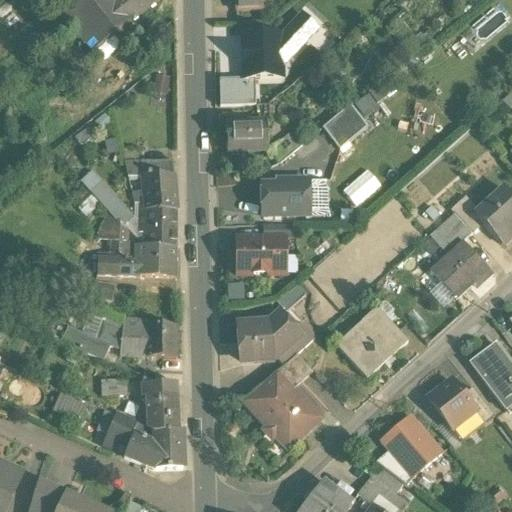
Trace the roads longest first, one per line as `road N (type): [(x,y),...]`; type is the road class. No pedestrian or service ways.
road 1 (tertiary): [(192,0),(207,506)]
road 2 (residential): [(259,511),(511,283)]
road 3 (residential): [(0,416),(207,506)]
